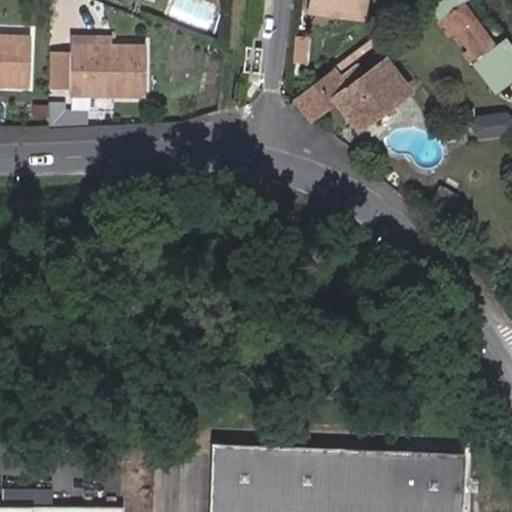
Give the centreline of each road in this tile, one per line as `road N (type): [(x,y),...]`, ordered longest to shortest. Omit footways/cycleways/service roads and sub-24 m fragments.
road 1 (unclassified): [(511,378),(416,241),(314,171),(260,156)]
road 2 (unclassified): [(260,156),(218,148),(0,159)]
road 3 (residential): [(260,156),(283,0)]
